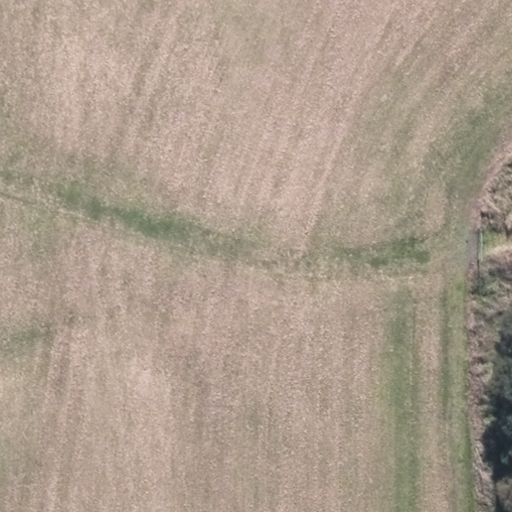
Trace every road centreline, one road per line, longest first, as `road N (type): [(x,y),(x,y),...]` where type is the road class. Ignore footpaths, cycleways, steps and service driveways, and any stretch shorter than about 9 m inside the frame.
road 1 (unknown): [(0,193),(169,243),(296,264),(511,250)]
road 2 (unknown): [(511,133),(484,147),(457,194),(460,511)]
